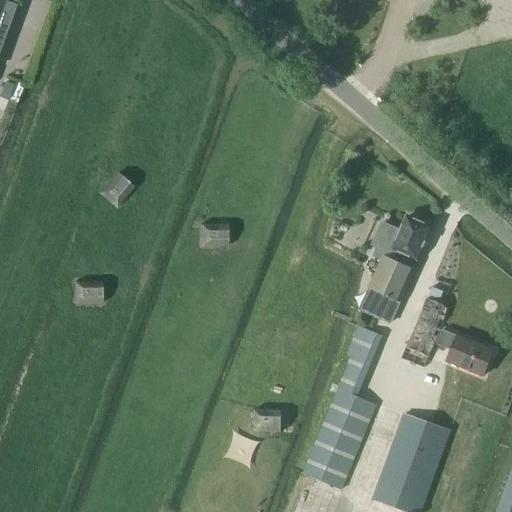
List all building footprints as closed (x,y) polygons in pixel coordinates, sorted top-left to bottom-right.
[(0,0),(0,56),(19,6),(0,0)] [(129,190),(117,179),(100,198),(112,208),(129,190)] [(368,289),(369,289),(400,303),(415,270),(393,260),(397,251),(416,259),(430,228),(419,223),(419,219),(413,217),(410,219),(407,217),(400,231),(382,222),(370,246),(376,249),(372,256),(381,261),(368,289)] [(228,250),(227,231),(198,232),(199,252),(228,250)] [(101,289),(75,289),(75,310),(101,310),(101,289)] [(425,300),(405,348),(401,359),(423,368),(447,309),(425,300)] [(348,349),(354,352),(303,474),(315,479),(340,490),(375,405),(352,395),(385,316),(364,307),(348,349)] [(452,349),(446,362),(483,376),(493,351),(457,336),(442,330),(437,343),(452,349)] [(373,501),(404,511),(420,511),(450,431),(405,414),(373,501)] [(257,418),(256,438),(282,440),(283,419),(257,418)] [(511,511),(511,468),(495,511),(511,511)]
